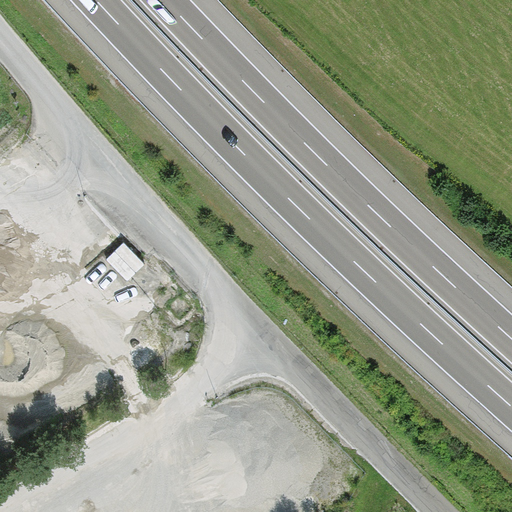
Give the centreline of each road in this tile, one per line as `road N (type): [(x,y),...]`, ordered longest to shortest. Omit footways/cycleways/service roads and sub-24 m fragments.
road 1 (unclassified): [(433,511),(245,330),(0,37)]
road 2 (motorway): [(97,0),(300,209),(511,405)]
road 3 (motorway): [(511,338),(166,0)]
road 4 (track): [(23,511),(49,484),(200,382),(245,330)]
road 5 (track): [(0,316),(44,291),(137,200)]
